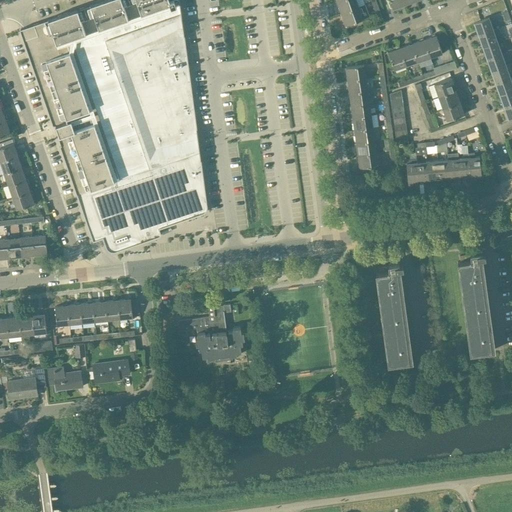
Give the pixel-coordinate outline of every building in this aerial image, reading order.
[(58,138),(59,138),(61,145),(60,145),(60,146),(60,147),(60,148),(93,242),(102,239),(105,248),(106,250),(108,252),(110,253),(112,253),(115,253),(160,237),(161,237),(162,236),(162,235),(162,234),(162,232),(161,229),(202,215),(203,215),(204,214),(205,214),(206,212),(207,210),(207,208),(198,143),(182,22),(179,0),(104,0),(91,5),(77,10),(76,10),(48,20),(20,30),(52,123),(52,124),(53,124),(54,125),(55,125),(56,125),(57,130),(59,134),(60,136),(59,136),(59,137),(58,137),(58,138)] [(337,0),(341,12),(358,6),(356,0),(337,0)] [(375,0),(371,1),(376,14),(380,12),(376,0),(375,0)] [(363,18),(358,6),(341,12),(345,24),(363,18)] [(489,17),(473,23),(478,35),(493,30),(489,17)] [(493,30),(478,35),(482,47),(497,42),(497,41),(502,39),(499,28),(493,30)] [(436,35),(423,39),(429,57),(442,52),(436,35)] [(429,57),(423,39),(411,44),(417,61),(429,57)] [(482,47),(486,59),(501,54),(497,42),(482,47)] [(417,61),(411,44),(400,48),(406,65),(417,61)] [(387,52),(393,69),(406,65),(400,48),(387,52)] [(505,66),(501,54),(486,59),(490,71),(505,66)] [(448,70),(446,63),(433,68),(434,70),(436,74),(448,70)] [(364,64),(345,67),(347,79),(366,77),(364,64)] [(509,77),(505,66),(490,71),(494,83),(509,77)] [(436,74),(434,70),(422,74),(423,78),(436,74)] [(422,74),(410,78),(412,82),(423,78),(422,74)] [(367,89),(366,77),(347,79),(349,92),(367,89)] [(451,77),(434,84),(438,96),(455,90),(451,77)] [(511,85),(509,77),(494,83),(498,95),(511,89),(511,85)] [(398,82),(400,87),(412,82),(410,78),(398,82)] [(421,88),(416,90),(421,102),(425,100),(421,88)] [(369,102),(367,89),(349,92),(351,104),(369,102)] [(511,103),(511,89),(498,95),(503,106),(511,103)] [(401,90),(389,94),(390,99),(402,98),(401,90)] [(455,90),(438,96),(442,108),(459,102),(455,90)] [(425,100),(421,102),(425,114),(429,112),(425,100)] [(369,102),(351,104),(352,117),(371,114),(369,102)] [(446,120),(464,114),(459,102),(442,108),(446,120)] [(507,119),(511,117),(511,103),(503,106),(507,119)] [(429,126),(434,125),(429,112),(425,114),(429,126)] [(371,114),(352,117),(354,129),(373,127),(371,114)] [(0,135),(9,132),(5,120),(0,121),(0,135)] [(406,128),(405,122),(394,123),(395,130),(406,128)] [(373,127),(354,129),(356,142),(374,139),(373,127)] [(407,134),(406,128),(395,130),(395,136),(407,134)] [(396,143),(408,141),(407,134),(395,136),(396,143)] [(376,152),(374,139),(356,142),(358,154),(376,152)] [(0,147),(0,160),(17,154),(13,143),(0,147)] [(378,164),(376,152),(358,154),(359,167),(378,164)] [(474,152),(468,153),(471,180),(475,179),(475,174),(480,173),(478,155),(475,156),(474,152)] [(457,153),(447,154),(448,158),(450,182),(455,181),(454,176),(460,175),(458,157),(457,153)] [(463,157),(458,157),(460,175),(465,175),(466,180),(471,180),(468,153),(463,153),(463,157)] [(17,154),(0,160),(0,161),(4,173),(22,166),(17,154)] [(403,159),(404,164),(405,164),(408,186),(413,185),(412,180),(418,179),(416,161),(416,158),(403,159)] [(448,158),(438,159),(439,177),(444,177),(444,182),(450,182),(448,158)] [(439,177),(438,159),(427,160),(429,183),(434,183),(433,178),(439,177)] [(429,183),(427,160),(416,161),(418,179),(423,179),(424,184),(429,183)] [(4,173),(8,184),(26,178),(22,166),(4,173)] [(26,178),(8,184),(12,196),(30,190),(26,178)] [(16,208),(34,202),(30,190),(12,196),(16,208)] [(45,234),(33,236),(35,254),(47,253),(45,234)] [(20,237),(22,255),(35,254),(33,236),(20,237)] [(7,238),(9,257),(22,255),(20,237),(7,238)] [(0,239),(0,257),(9,257),(7,238),(0,239)] [(482,250),(455,254),(468,352),(495,349),(482,250)] [(401,261),(373,264),(386,363),(414,360),(401,261)] [(130,298),(118,299),(120,317),(132,316),(130,298)] [(118,299),(105,301),(107,319),(120,317),(118,299)] [(107,319),(105,301),(93,302),(95,320),(107,319)] [(95,320),(93,302),(80,303),(82,321),(95,320)] [(80,303),(68,305),(70,323),(82,321),(80,303)] [(176,304),(178,316),(188,314),(186,303),(176,304)] [(231,311),(230,303),(213,305),(213,304),(212,304),(214,320),(210,320),(209,316),(178,320),(179,330),(196,328),(197,336),(195,337),(196,345),(198,344),(199,349),(201,349),(202,356),(207,355),(208,358),(215,357),(215,361),(233,359),(232,354),(242,353),(240,344),(242,344),(241,339),(244,338),(243,331),(241,331),(240,326),(232,327),(233,330),(226,330),(224,312),(231,311)] [(55,306),(57,324),(70,323),(68,305),(55,306)] [(44,313),(31,315),(34,333),(46,331),(44,313)] [(31,315),(19,316),(21,334),(34,333),(31,315)] [(19,316),(6,317),(8,336),(21,334),(19,316)] [(0,336),(8,336),(6,317),(0,318),(0,336)] [(136,350),(135,338),(128,339),(129,351),(136,350)] [(74,344),(75,356),(85,355),(84,343),(74,344)] [(95,381),(118,378),(118,374),(129,373),(127,359),(93,363),(95,381)] [(35,377),(7,381),(9,397),(37,394),(36,386),(46,385),(44,369),(43,366),(33,367),(34,371),(35,377)] [(47,368),(49,385),(56,384),(57,389),(82,385),(80,370),(64,372),(63,366),(47,368)]
